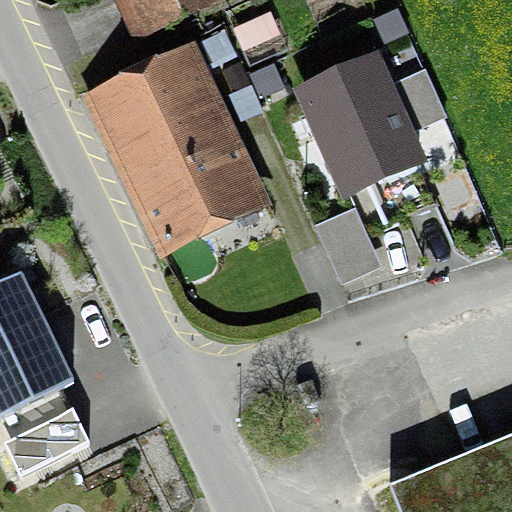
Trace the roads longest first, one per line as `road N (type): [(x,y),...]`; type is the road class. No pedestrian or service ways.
road 1 (tertiary): [(0,25),(180,394)]
road 2 (unclassified): [(511,281),(180,394)]
road 3 (tertiary): [(180,394),(236,511)]
